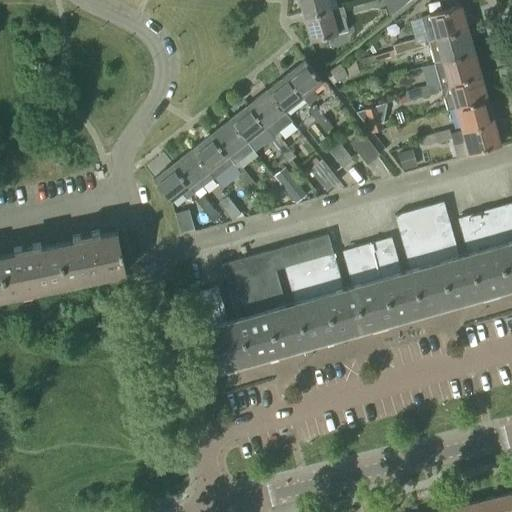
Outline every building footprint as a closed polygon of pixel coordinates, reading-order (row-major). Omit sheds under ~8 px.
[(298,0),(304,18),(330,11),(326,0),(298,0)] [(435,38),(467,29),(460,6),(420,17),(427,41),(435,39),(435,38)] [(330,11),(304,18),(310,42),(347,31),(343,19),(345,19),(342,8),(330,11)] [(474,52),(467,29),(435,38),(435,39),(442,61),(474,52)] [(410,45),(412,50),(425,46),(422,36),(405,41),(407,46),(410,45)] [(407,46),(405,41),(391,45),(394,55),(412,50),(410,45),(407,46)] [(442,61),(433,64),(438,82),(440,87),(480,75),(474,52),(442,61)] [(304,60),(285,75),(308,105),(317,98),(311,91),(322,82),(304,60)] [(329,73),(337,84),(347,77),(339,66),(329,73)] [(308,105),(285,75),(266,90),(284,112),(301,98),(307,106),(308,105)] [(487,99),(480,75),(440,87),(441,91),(446,110),(455,108),(487,99)] [(351,81),(338,84),(341,96),(354,92),(351,81)] [(440,87),(438,82),(419,87),(420,93),(423,92),(425,96),(441,91),(440,87)] [(420,93),(419,87),(405,92),(407,102),(425,96),(423,92),(420,93)] [(284,112),(266,90),(247,105),(273,137),(291,122),(283,112),(284,112)] [(493,122),(487,99),(455,108),(461,131),(493,122)] [(273,137),(247,105),(228,120),(246,142),(254,152),(273,137)] [(386,105),(359,112),(370,126),(383,123),(386,105)] [(318,117),(322,114),(315,106),(307,111),(316,122),(320,120),(318,117)] [(320,120),(316,122),(325,133),(332,127),(322,114),(318,117),(320,120)] [(246,142),(228,120),(210,135),(227,157),(246,142)] [(461,131),(465,142),(468,155),(500,145),(493,122),(461,131)] [(451,139),(450,134),(449,129),(432,134),(433,139),(436,138),(437,143),(451,139)] [(461,131),(450,134),(451,139),(453,145),(465,142),(461,131)] [(349,143),(367,165),(379,155),(361,133),(349,143)] [(433,139),(432,134),(418,138),(421,148),(437,143),(436,138),(433,139)] [(227,157),(210,135),(191,149),(213,178),(232,163),(227,157)] [(281,148),(285,145),(277,135),(270,141),(279,153),(283,150),(281,148)] [(326,148),(342,168),(352,160),(336,140),(326,148)] [(295,157),(285,145),(281,148),(283,150),(279,153),(287,163),(295,157)] [(213,178),(191,149),(172,164),(194,192),(213,178)] [(402,169),(416,165),(411,150),(397,154),(402,169)] [(321,159),(310,168),(308,169),(326,191),(338,181),(321,159)] [(194,192),(172,164),(153,179),(170,202),(180,193),(185,199),(194,192)] [(239,165),(236,168),(232,171),(241,182),(245,179),(243,177),(246,174),(239,165)] [(245,179),(241,182),(250,193),(257,187),(246,174),(243,177),(245,179)] [(306,196),(291,177),(282,184),(296,203),(306,196)] [(205,206),(209,203),(202,195),(194,200),(204,212),(207,209),(205,206)] [(219,204),(233,221),(242,214),(229,196),(219,204)] [(443,201),(423,207),(451,304),(508,287),(487,210),(457,218),(467,253),(458,255),(443,201)] [(511,202),(487,210),(508,287),(511,286),(511,202)] [(207,209),(204,212),(213,223),(220,218),(209,203),(205,206),(207,209)] [(390,237),(371,243),(393,320),(451,304),(423,207),(394,215),(409,269),(400,272),(390,237)] [(174,214),(180,233),(193,229),(188,210),(174,214)] [(57,244),(65,284),(123,271),(123,272),(125,272),(116,230),(115,231),(115,232),(92,236),(91,231),(89,231),(90,234),(85,235),(81,236),(80,233),(79,234),(80,239),(57,244)] [(393,320),(371,243),(342,251),(352,286),(342,288),(327,234),(308,240),(335,336),(393,320)] [(269,251),(250,256),(277,353),(335,336),(308,240),(278,248),(294,302),(285,304),(269,251)] [(65,284),(57,244),(33,249),(32,243),(31,244),(31,246),(22,248),(22,246),(21,246),(22,251),(0,255),(0,265),(6,296),(65,284)] [(277,353),(250,256),(221,264),(236,318),(227,321),(217,286),(197,292),(207,326),(206,326),(218,369),(277,353)] [(511,511),(511,493),(482,501),(485,511),(511,511)] [(458,507),(450,509),(451,511),(485,511),(482,501),(464,505),(463,501),(457,502),(458,507)]
